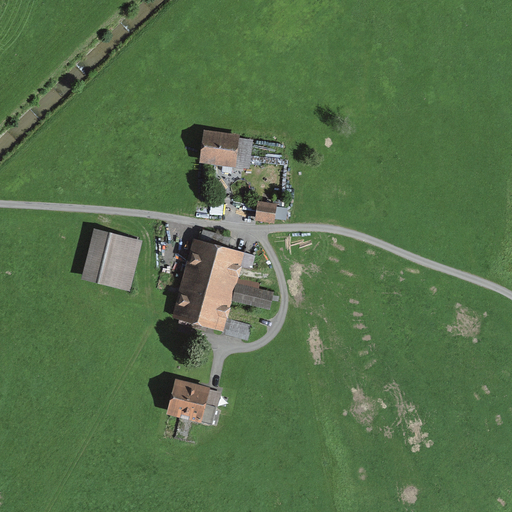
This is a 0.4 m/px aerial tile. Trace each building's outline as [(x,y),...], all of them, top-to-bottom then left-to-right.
[(207,136),(203,160),(244,166),(247,142),(207,136)] [(278,208),(260,204),(257,221),(275,224),(278,208)] [(141,242),(98,232),(87,278),(130,288),(141,242)] [(253,270),(257,255),(193,237),(171,318),(247,339),(251,325),(226,318),(231,299),(269,310),(274,293),(237,282),(241,267),(253,270)] [(177,384),(170,414),(210,424),(218,394),(177,384)]
